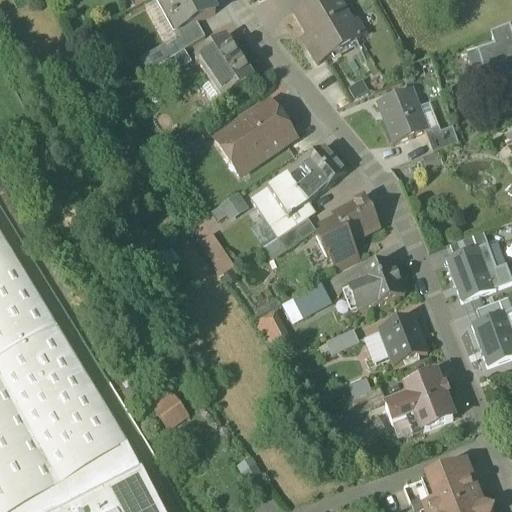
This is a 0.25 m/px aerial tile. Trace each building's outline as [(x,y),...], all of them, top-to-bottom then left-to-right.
[(156,0),(171,26),(173,25),(178,35),(176,36),(177,37),(179,37),(197,27),(216,17),(206,0),(156,0)] [(335,0),(320,0),(296,15),(316,49),(311,52),(320,69),(358,46),(349,32),(353,30),(335,0)] [(197,27),(179,37),(181,41),(171,47),(178,58),(184,54),(205,41),(197,27)] [(511,28),(490,37),(495,50),(495,52),(511,46),(511,28)] [(226,43),(212,53),(211,51),(195,62),(212,87),(216,85),(227,101),(223,103),(224,103),(224,104),(254,84),(226,43)] [(511,46),(495,52),(495,50),(478,55),(484,75),(481,77),(482,79),(485,78),(489,91),(494,89),(502,114),(511,110),(511,46)] [(178,58),(158,71),(159,72),(164,81),(165,82),(191,66),(184,54),(178,58)] [(159,72),(142,83),(147,91),(164,81),(159,72)] [(216,85),(212,87),(203,93),(215,109),(224,103),(223,103),(227,101),(216,85)] [(411,94),(379,108),(396,149),(428,136),(411,94)] [(270,107),(215,145),(240,181),(295,144),(270,107)] [(453,132),(428,141),(434,157),(458,148),(453,132)] [(347,177),(324,151),(300,171),(311,184),(298,196),(309,209),(323,197),(347,177)] [(287,180),(251,205),(278,244),(279,244),(308,224),(316,219),(309,209),(298,196),(287,180)] [(364,204),(334,219),(335,223),(320,230),(325,239),(317,243),(327,264),(331,262),(332,264),(353,254),(350,248),(379,233),(364,204)] [(308,224),(279,244),(287,256),(317,236),(308,224)] [(448,262),(487,248),(483,236),(444,251),(448,262)] [(0,511),(21,511),(127,448),(0,240),(0,511)] [(446,263),(461,306),(495,293),(511,287),(511,283),(506,268),(496,272),(487,248),(448,262),(446,263)] [(144,266),(156,285),(185,268),(173,249),(144,266)] [(353,254),(332,264),(338,276),(359,266),(353,254)] [(391,263),(361,274),(365,285),(371,300),(375,310),(405,299),(391,263)] [(365,285),(346,292),(351,307),(371,300),(365,285)] [(294,330),(335,309),(323,286),(283,307),(294,330)] [(471,328),(511,313),(511,311),(508,302),(467,317),(471,328)] [(511,313),(471,328),(487,371),(511,361),(511,313)] [(272,356),(293,345),(277,316),(256,327),(272,356)] [(414,322),(381,336),(396,372),(429,358),(414,322)] [(356,334),(328,347),(334,359),(361,348),(356,334)] [(436,380),(404,392),(408,402),(385,411),(392,429),(415,420),(422,438),(453,426),(436,380)] [(380,392),(346,406),(353,421),(386,406),(380,392)] [(170,434),(191,419),(174,395),(153,410),(170,434)] [(160,511),(127,448),(21,511),(160,511)] [(481,511),(464,468),(427,483),(436,507),(425,511),(488,511),(486,510),(481,511)]
